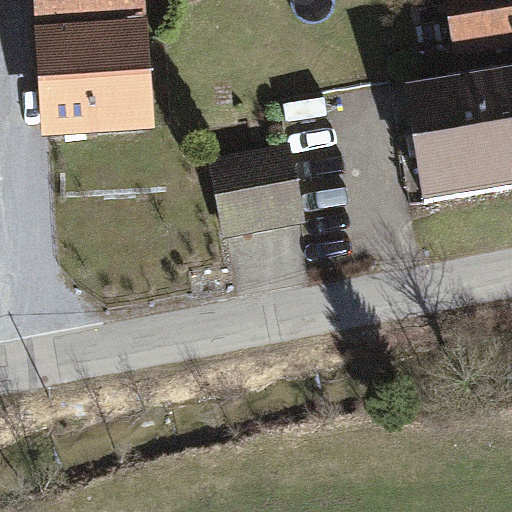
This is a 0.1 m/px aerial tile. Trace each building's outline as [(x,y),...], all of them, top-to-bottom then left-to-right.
[(144,0),(34,0),(37,37),(147,29),(144,0)] [(511,0),(438,0),(448,70),(511,61),(511,0)] [(155,143),(147,29),(37,37),(46,151),(155,143)] [(419,211),(511,197),(511,78),(401,95),(419,211)] [(284,153),(208,164),(220,247),(296,236),(284,153)] [(125,188),(86,193),(91,237),(131,232),(125,188)]
